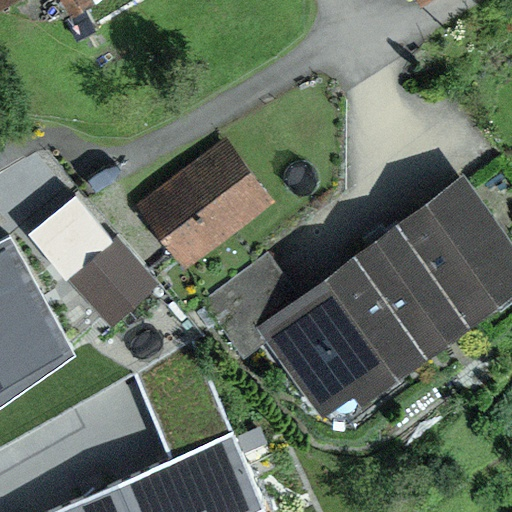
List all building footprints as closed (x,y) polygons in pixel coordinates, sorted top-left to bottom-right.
[(220,152),(148,206),(185,254),(257,201),(220,152)] [(104,191),(59,235),(134,311),(179,267),(104,191)] [(511,285),(511,261),(461,191),(366,259),(429,345),(511,285)] [(0,248),(0,386),(59,352),(0,248)] [(429,345),(366,259),(271,327),(334,414),(429,345)] [(268,511),(233,435),(62,511),(268,511)]
